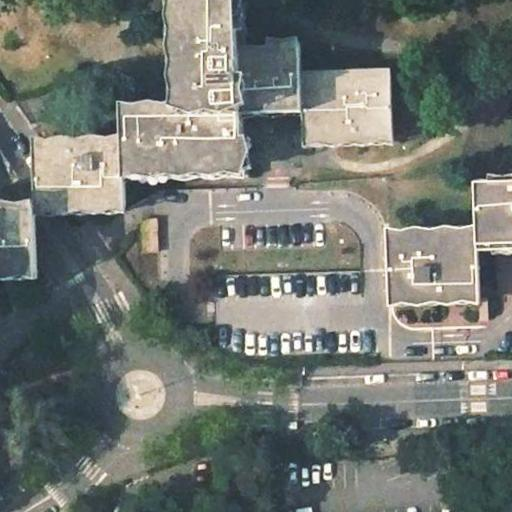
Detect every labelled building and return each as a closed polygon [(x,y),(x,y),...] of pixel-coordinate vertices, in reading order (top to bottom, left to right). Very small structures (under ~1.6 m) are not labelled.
[(179,0),(183,113),(123,115),(124,145),(125,175),(245,171),(243,111),(303,109),(302,79),(301,49),(241,51),(239,0),(179,0)] [(392,76),(302,79),(303,109),(304,141),(394,137),(392,76)] [(124,145),(48,147),(49,157),(62,176),(62,180),(66,180),(69,179),(70,188),(81,205),(81,208),(126,207),(125,175),(124,145)] [(49,157),(48,147),(34,148),(36,186),(36,210),(51,209),(81,208),(81,205),(70,188),(69,179),(66,180),(62,180),(62,176),(49,157)] [(511,185),(485,186),(477,187),(478,237),(479,249),(511,247),(511,185)] [(21,208),(0,208),(0,233),(4,233),(10,242),(11,275),(39,274),(37,231),(36,208),(21,208)] [(0,275),(11,275),(10,242),(4,233),(0,233),(0,275)] [(478,237),(389,239),(390,301),(481,298),(479,249),(478,237)] [(361,271),(213,276),(214,288),(214,303),(215,346),(248,358),(363,355),(362,312),(362,298),(361,271)]
